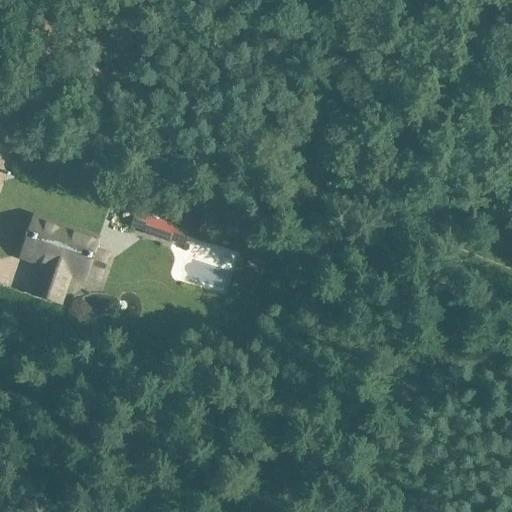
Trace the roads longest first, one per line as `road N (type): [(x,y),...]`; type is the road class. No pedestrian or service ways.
road 1 (track): [(511,270),(295,182),(0,123)]
road 2 (track): [(309,188),(259,511)]
